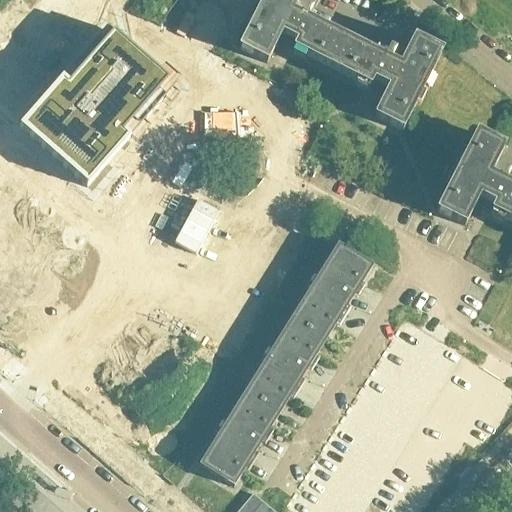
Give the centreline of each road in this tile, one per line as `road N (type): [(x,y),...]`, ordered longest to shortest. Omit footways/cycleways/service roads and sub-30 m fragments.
road 1 (residential): [(511,363),(456,326),(419,249),(272,172),(276,142)]
road 2 (unknown): [(222,116),(73,353)]
road 3 (residential): [(115,511),(0,409)]
